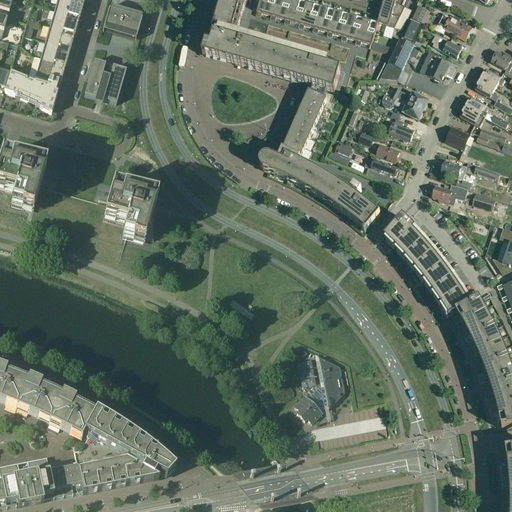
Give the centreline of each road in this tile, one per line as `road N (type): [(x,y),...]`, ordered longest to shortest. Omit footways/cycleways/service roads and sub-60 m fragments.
road 1 (tertiary): [(161,0),(142,78),(147,123),(163,162),(199,205),(302,261),(341,294),(400,377),(425,458)]
road 2 (tertiary): [(452,453),(431,375),(367,282),(306,232),(214,184),(177,141),(161,78),(178,0)]
road 3 (residential): [(364,251),(242,178),(205,145),(186,77),(205,0)]
road 4 (residential): [(364,251),(411,193),(497,16)]
road 5 (residential): [(194,478),(190,464),(127,417),(0,355)]
road 6 (residential): [(474,447),(439,348),(364,251)]
road 7 (unknown): [(262,8),(380,34),(411,0)]
road 8 (residential): [(58,134),(97,0)]
road 9 (tertiary): [(303,482),(425,458)]
